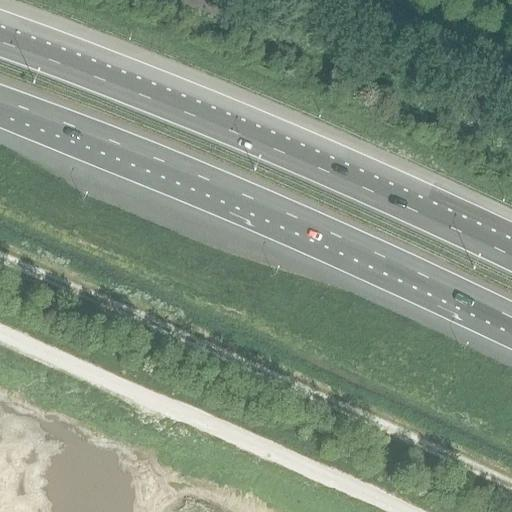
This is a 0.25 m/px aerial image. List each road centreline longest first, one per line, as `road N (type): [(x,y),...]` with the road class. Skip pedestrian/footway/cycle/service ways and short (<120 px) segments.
road 1 (motorway): [(0,101),(198,176),(511,318)]
road 2 (motorway): [(511,258),(143,95),(0,44)]
road 3 (tertiary): [(511,81),(333,0)]
